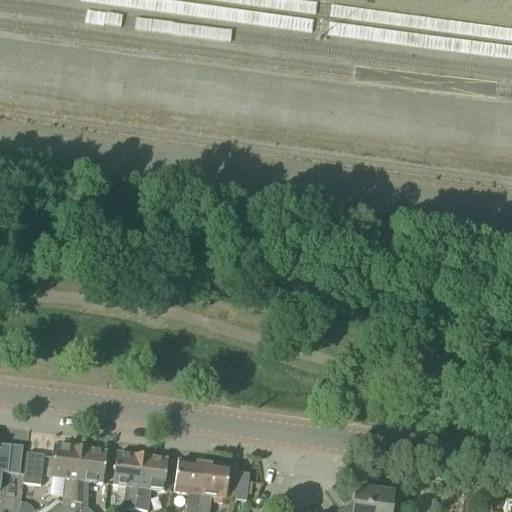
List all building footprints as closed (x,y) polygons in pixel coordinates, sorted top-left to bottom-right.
[(66,511),(75,511),(75,505),(76,483),(80,451),(54,448),(50,480),(63,482),(61,503),(61,504),(61,505),(66,511)] [(76,483),(75,505),(75,511),(87,511),(88,511),(85,511),(85,506),(86,484),(101,486),(105,454),(80,451),(76,483)] [(25,455),(23,474),(22,485),(39,487),(43,457),(25,455)] [(132,511),(134,511),(141,459),(115,456),(112,487),(124,489),(121,511),(132,511)] [(141,459),(134,511),(146,511),(149,492),(162,493),(166,462),(141,459)] [(184,511),(195,511),(201,466),(177,463),(173,495),(187,496),(184,511)] [(245,504),(247,484),(248,476),(228,473),(228,469),(201,466),(195,511),(208,511),(210,499),(211,500),(212,505),(221,506),(223,501),(245,504)] [(389,511),(392,495),(355,491),(351,511),(389,511)]
